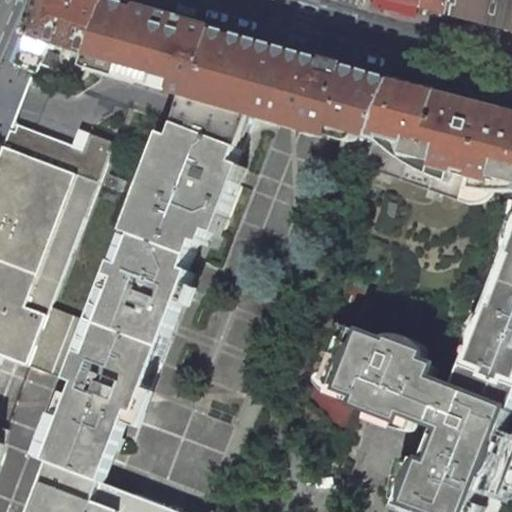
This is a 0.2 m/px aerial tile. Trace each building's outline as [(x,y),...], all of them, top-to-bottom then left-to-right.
[(103,0),(39,0),(28,36),(50,42),(94,56),(113,4),(103,0)] [(394,0),(465,18),(469,0),(394,0)] [(511,0),(469,0),(465,18),(511,30),(511,0)] [(177,138),(137,237),(130,234),(94,323),(52,306),(118,142),(95,132),(88,148),(21,122),(9,150),(4,147),(0,157),(0,356),(70,384),(80,389),(136,410),(142,412),(195,277),(188,274),(199,246),(204,249),(209,236),(218,239),(224,223),(238,186),(244,170),(236,167),(255,119),(288,128),(289,127),(300,130),(331,138),(332,138),(335,125),(345,128),(340,148),(371,156),(400,81),(327,62),(199,27),(186,24),(152,14),(146,12),(140,11),(113,4),(94,56),(89,70),(189,97),(182,125),(177,138)] [(17,65),(42,73),(50,42),(28,36),(16,65),(17,65)] [(509,183),(511,183),(511,111),(469,100),(430,89),(400,81),(371,156),(368,164),(466,203),(467,203),(468,203),(469,204),(470,204),(471,204),(472,204),(473,204),(474,204),(475,204),(476,204),(477,204),(478,204),(479,204),(480,203),(481,203),(482,202),(483,202),(484,202),(484,201),(485,201),(486,200),(487,199),(488,198),(488,197),(489,197),(489,196),(498,180),(509,183)] [(511,247),(499,280),(511,284),(511,247)] [(511,284),(499,280),(472,351),(478,353),(468,378),(462,375),(456,389),(511,411),(511,284)] [(440,429),(426,463),(417,460),(398,508),(408,511),(422,511),(423,511),(424,511),(470,511),(480,489),(504,499),(511,477),(511,411),(456,389),(436,382),(441,369),(428,363),(431,355),(396,342),(394,346),(363,333),(342,325),(341,329),(340,329),(339,328),(338,328),(337,328),(337,329),(336,329),(335,329),(334,330),(333,331),(332,332),(332,333),(332,334),(331,334),(331,335),(331,336),(332,337),(332,338),(332,339),(333,339),(333,340),(334,340),(334,341),(335,341),(336,341),(325,370),(329,372),(329,373),(335,376),(331,386),(364,399),(361,406),(362,406),(381,414),(403,423),(406,415),(440,429)] [(173,511),(138,498),(138,500),(106,488),(136,410),(80,389),(68,421),(59,417),(54,430),(63,434),(32,511),(173,511)]
